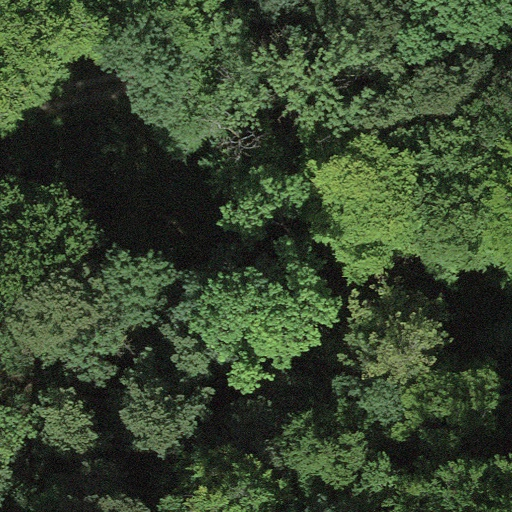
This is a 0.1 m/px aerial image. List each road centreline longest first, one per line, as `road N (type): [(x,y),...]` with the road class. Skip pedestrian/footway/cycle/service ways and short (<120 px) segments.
road 1 (track): [(0,265),(111,344),(216,385),(351,402),(511,372)]
road 2 (track): [(323,0),(118,85),(0,93)]
